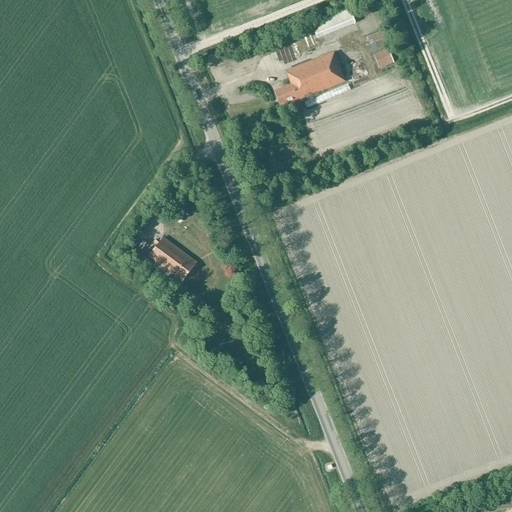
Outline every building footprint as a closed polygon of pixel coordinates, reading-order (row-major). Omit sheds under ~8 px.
[(311,23),(317,39),(356,23),(350,7),(311,23)] [(396,43),(390,27),(367,37),(373,52),(396,43)] [(374,55),(379,69),(394,63),(389,49),(374,55)] [(283,104),(284,107),(346,82),(334,53),(287,72),(291,85),(275,92),(280,105),(283,104)] [(196,263),(164,238),(149,257),(182,281),(196,263)] [(123,255),(142,269),(148,260),(130,246),(123,255)] [(197,334),(193,340),(198,343),(202,337),(197,334)]
